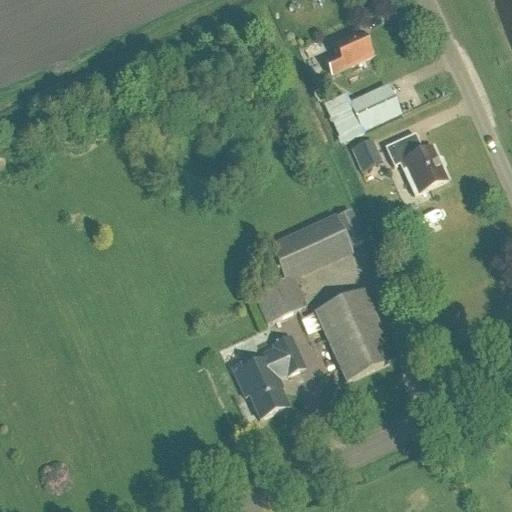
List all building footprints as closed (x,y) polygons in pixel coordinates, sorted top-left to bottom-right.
[(323,68),(329,81),(370,62),(359,39),(330,52),(335,63),(323,68)] [(317,50),(297,53),(299,68),(319,65),(317,50)] [(344,108),(358,139),(399,121),(385,90),(344,108)] [(399,167),(413,199),(445,185),(440,175),(442,172),(439,165),(435,164),(431,154),(421,158),(413,139),(384,151),(392,170),(399,167)] [(386,166),(375,143),(353,152),(363,176),(386,166)] [(303,313),(289,282),(365,248),(349,214),(266,250),(282,284),(251,298),(265,329),(303,313)] [(312,319),(342,388),(393,365),(362,297),(312,319)] [(298,331),(303,350),(318,345),(312,327),(298,331)] [(249,400),(259,425),(287,412),(279,393),(277,393),(273,384),(286,379),(286,381),(303,373),(289,341),(271,348),(272,352),(260,358),(262,364),(245,371),(243,366),(231,372),(244,402),(249,400)]
